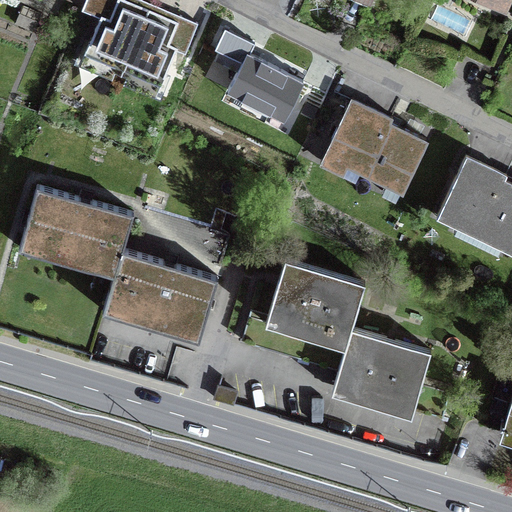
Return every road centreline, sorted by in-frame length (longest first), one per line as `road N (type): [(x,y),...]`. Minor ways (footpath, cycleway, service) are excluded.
road 1 (primary): [(0,360),(456,498)]
road 2 (residential): [(241,0),(511,139)]
